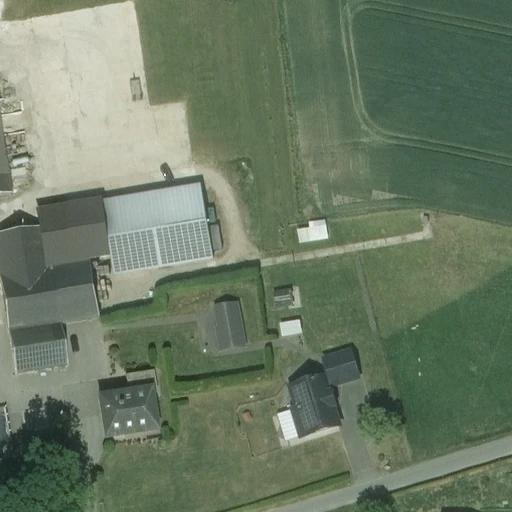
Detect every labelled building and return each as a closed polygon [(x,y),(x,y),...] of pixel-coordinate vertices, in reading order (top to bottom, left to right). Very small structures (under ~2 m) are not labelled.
[(32,137),(11,140),(12,150),(34,147),(32,137)] [(0,138),(0,197),(9,196),(0,138)] [(201,191),(103,207),(114,277),(213,261),(201,191)] [(315,222),(315,229),(304,230),(305,243),(334,241),(333,221),(315,222)] [(40,230),(0,236),(0,279),(46,272),(40,230)] [(46,272),(0,279),(0,286),(8,335),(58,327),(99,320),(90,265),(46,272)] [(236,308),(215,311),(222,352),(242,348),(236,308)] [(288,337),(309,334),(307,322),(287,325),(288,337)] [(58,327),(8,335),(15,376),(65,368),(58,327)] [(350,355),(325,363),(329,379),(324,380),(327,390),(358,380),(350,355)] [(152,374),(124,379),(127,396),(148,393),(149,397),(156,396),(152,374)] [(324,380),(291,390),(297,411),(292,412),(301,440),(338,428),(333,409),(334,409),(330,395),(328,396),(327,390),(324,380)] [(127,396),(99,401),(105,441),(123,438),(122,434),(148,430),(145,413),(151,412),(149,397),(148,393),(127,396)]
